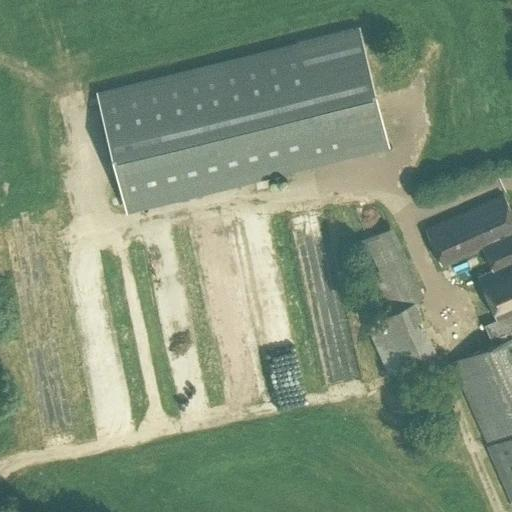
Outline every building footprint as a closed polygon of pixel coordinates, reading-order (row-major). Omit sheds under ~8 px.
[(126,212),(389,147),(358,26),(96,91),(126,212)] [(76,194),(86,191),(81,173),(71,176),(76,194)] [(511,217),(501,194),(424,229),(441,265),(480,247),(491,270),(476,277),(494,317),(484,322),(493,343),(449,363),(511,501),(511,217)] [(282,334),(298,330),(279,258),(282,248),(277,227),(273,226),(260,229),(254,254),(248,253),(252,266),(261,269),(258,283),(268,285),(272,301),(285,304),(271,308),(277,332),(282,334)] [(387,372),(436,350),(414,302),(424,298),(391,226),(351,244),(383,314),(364,322),(387,372)] [(157,247),(173,334),(199,329),(184,243),(157,247)] [(322,351),(352,348),(342,244),(312,247),(322,351)]
